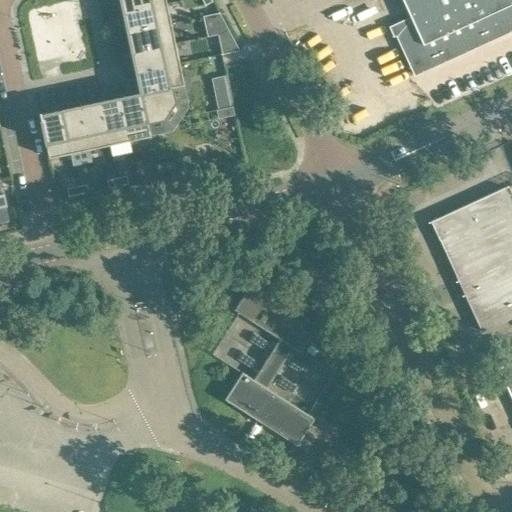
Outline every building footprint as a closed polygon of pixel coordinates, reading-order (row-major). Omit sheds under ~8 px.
[(120,13),(166,3),(165,0),(119,0),(122,12),(120,13)] [(511,0),(402,0),(410,16),(392,25),(404,52),(414,74),(511,29),(511,0)] [(124,33),(170,23),(166,3),(120,13),(120,14),(123,13),(127,32),(124,33)] [(213,35),(219,33),(229,31),(222,18),(210,21),(213,35)] [(128,52),(129,53),(175,43),(170,23),(124,33),(124,34),(127,33),(131,52),(128,52)] [(229,31),(219,33),(224,54),(239,50),(229,31)] [(133,73),(179,63),(175,43),(129,53),(129,54),(131,53),(135,72),(133,73)] [(135,88),(134,89),(168,110),(172,103),(169,87),(183,84),(179,63),(133,73),(133,74),(136,73),(139,88),(137,90),(135,88)] [(223,77),(212,79),(215,95),(226,92),(223,77)] [(120,94),(119,94),(129,140),(150,135),(147,121),(163,118),(168,110),(134,89),(136,91),(135,93),(120,96),(120,94)] [(100,98),(99,98),(109,144),(129,140),(119,94),(119,96),(100,100),(100,98)] [(80,102),(79,102),(89,148),(109,144),(99,98),(99,101),(81,105),(80,102)] [(60,106),(59,107),(69,153),(89,148),(79,102),(79,105),(61,109),(60,106)] [(69,153),(59,107),(59,109),(40,113),(40,111),(38,111),(48,157),(69,153)] [(185,157),(171,160),(173,171),(187,168),(185,157)] [(126,176),(116,178),(118,186),(128,184),(126,176)] [(118,186),(116,178),(107,180),(108,188),(118,186)] [(86,184),(76,186),(78,194),(88,192),(86,184)] [(78,194),(76,186),(66,188),(68,196),(78,194)] [(430,221),(481,332),(511,317),(511,203),(504,187),(430,221)] [(317,324),(251,282),(233,309),(279,338),(253,379),(241,371),(224,399),(296,445),(314,417),(267,387),(292,347),(300,352),(317,324)] [(511,361),(498,368),(511,399),(511,361)] [(319,460),(329,466),(339,450),(330,444),(319,460)]
